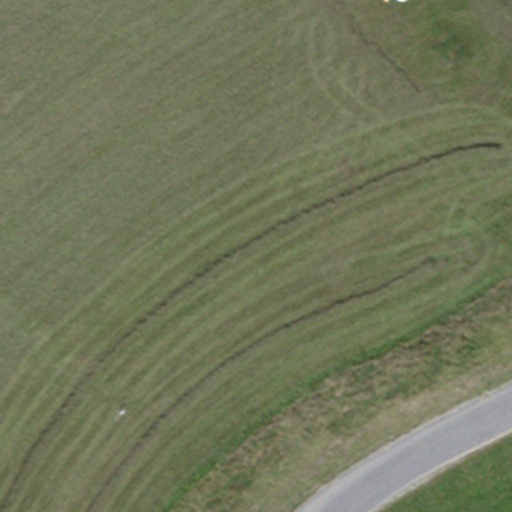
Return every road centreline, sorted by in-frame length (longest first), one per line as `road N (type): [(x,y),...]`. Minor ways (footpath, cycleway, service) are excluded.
road 1 (tertiary): [(511,406),(392,469),(334,511)]
road 2 (track): [(325,280),(511,229)]
